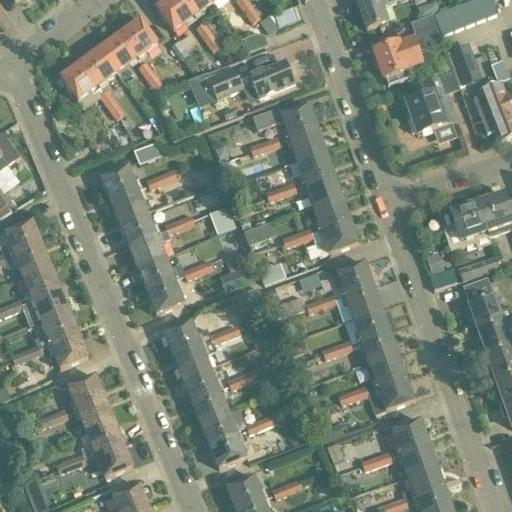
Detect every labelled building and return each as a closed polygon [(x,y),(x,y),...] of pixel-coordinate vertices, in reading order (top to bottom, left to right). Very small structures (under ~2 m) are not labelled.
[(178,0),(171,0),(156,11),(174,36),(194,22),(178,0)] [(209,0),(178,0),(194,22),(215,7),(209,0)] [(246,0),(243,0),(237,5),(253,29),(262,22),(246,0)] [(376,0),(355,0),(367,34),(392,25),(386,10),(381,12),(376,0)] [(376,0),(381,12),(386,10),(412,1),(412,3),(419,0),(376,0)] [(482,0),(480,1),(434,20),(442,40),(502,17),(495,0),(482,0)] [(304,14),(271,23),(276,38),(308,29),(304,14)] [(433,19),(411,27),(419,50),(441,42),(433,19)] [(140,23),(120,38),(138,62),(158,48),(140,23)] [(205,27),(197,32),(214,56),(222,51),(205,27)] [(120,38),(100,52),(118,77),(138,62),(120,38)] [(255,38),(241,44),(249,57),(268,49),(264,39),(255,38)] [(181,43),(163,56),(173,70),(191,57),(181,43)] [(396,46),(373,54),(383,82),(385,82),(388,89),(401,84),(409,81),(406,72),(420,67),(412,43),(397,48),(396,46)] [(100,52),(81,66),(99,91),(118,77),(100,52)] [(184,65),(190,74),(198,69),(192,59),(184,65)] [(463,91),(481,84),(473,62),(454,68),(463,91)] [(81,66),(60,81),(86,115),(101,104),(98,100),(102,96),(99,91),(81,66)] [(147,66),(139,72),(156,96),(164,90),(147,66)] [(233,70),(207,80),(216,103),(242,92),(248,106),(257,102),(259,105),(294,90),(293,87),(293,83),(291,79),(289,76),(284,66),(261,75),(259,71),(236,80),(233,70)] [(427,99),(405,106),(417,139),(456,125),(440,80),(422,87),(427,99)] [(511,114),(501,86),(480,94),(489,118),(485,120),(489,132),(493,130),(499,146),(511,140),(511,114)] [(108,95),(100,101),(117,123),(125,117),(108,95)] [(189,122),(203,116),(196,100),(182,106),(189,122)] [(278,112),(251,122),(256,136),(283,126),(289,143),(317,133),(308,109),(281,119),(278,112)] [(125,128),(113,137),(122,149),(134,140),(125,128)] [(317,133),(289,143),(297,166),(325,156),(317,133)] [(0,176),(21,161),(4,136),(0,139),(0,176)] [(278,142),(265,146),(268,156),(281,151),(278,142)] [(265,146),(250,151),(254,161),(268,156),(265,146)] [(156,147),(135,156),(140,169),(161,161),(156,147)] [(229,159),(225,150),(216,154),(219,163),(229,159)] [(325,156),(297,166),(305,189),(333,179),(325,156)] [(199,187),(222,182),(220,170),(196,175),(199,187)] [(129,171),(101,183),(111,206),(139,195),(129,171)] [(173,175),(160,180),(164,189),(177,184),(173,175)] [(333,179),(305,189),(313,212),(341,202),(333,179)] [(160,180),(147,185),(151,195),(164,189),(160,180)] [(294,187),(281,192),(284,201),(298,197),(294,187)] [(281,192),(267,197),(270,206),(284,201),(281,192)] [(0,207),(3,211),(6,208),(10,206),(2,195),(0,197),(0,207)] [(139,195),(111,206),(120,229),(148,217),(139,195)] [(511,222),(503,197),(477,206),(489,241),(511,233),(511,222)] [(341,202),(313,212),(321,235),(349,225),(341,202)] [(455,229),(443,233),(451,255),(476,246),(478,252),(491,247),(489,241),(477,206),(450,215),(455,229)] [(148,217),(120,229),(129,251),(157,240),(148,217)] [(193,221),(177,227),(179,231),(183,229),(185,234),(196,229),(193,221)] [(285,242),(296,237),(292,224),(280,228),(285,242)] [(33,225),(6,236),(12,251),(8,253),(11,261),(43,248),(33,225)] [(349,225),(321,235),(329,258),(358,248),(349,225)] [(167,236),(157,240),(129,251),(138,274),(166,262),(160,249),(171,244),(169,240),(185,234),(183,229),(179,231),(177,227),(165,232),(167,236)] [(257,232),(245,236),(250,250),(262,245),(257,232)] [(311,233),(298,238),(301,247),(314,243),(312,238),(311,233)] [(298,238),(283,243),(286,253),(301,247),(298,238)] [(11,262),(5,265),(9,273),(19,269),(24,282),(52,271),(43,248),(11,261),(11,262)] [(232,277),(220,282),(226,297),(256,285),(249,269),(247,270),(243,258),(227,264),(232,277)] [(436,258),(425,261),(430,275),(441,271),(436,258)] [(495,261),(459,273),(463,285),(499,273),(495,261)] [(166,262),(138,274),(147,296),(175,285),(185,281),(187,284),(203,278),(201,274),(197,276),(195,271),(184,276),(182,271),(171,276),(166,262)] [(210,265),(195,271),(197,276),(201,274),(203,278),(214,273),(210,265)] [(364,267),(336,277),(345,301),(373,291),(364,267)] [(259,275),(265,290),(286,282),(281,268),(259,275)] [(52,271),(24,282),(33,304),(61,293),(52,271)] [(487,281),(463,290),(470,308),(468,309),(469,311),(466,312),(470,323),(473,322),(477,334),(503,325),(487,281)] [(175,285),(147,296),(156,319),(184,308),(175,285)] [(373,291),(345,301),(353,324),(381,314),(373,291)] [(259,292),(235,302),(246,330),(271,321),(259,292)] [(61,293),(33,304),(43,327),(70,316),(61,293)] [(333,300),(307,309),(309,313),(310,318),(337,309),(333,300)] [(309,313),(307,309),(304,301),(279,310),(284,322),(309,313)] [(21,304),(8,309),(11,319),(24,313),(21,304)] [(8,309),(0,312),(0,323),(11,319),(8,309)] [(381,314),(353,324),(361,347),(389,337),(381,314)] [(70,316),(43,327),(52,350),(80,339),(70,316)] [(503,325),(477,334),(482,347),(479,348),(483,359),(511,349),(503,325)] [(192,326),(164,337),(173,361),(212,345),(211,341),(208,333),(196,338),(192,326)] [(302,340),(298,328),(285,332),(289,345),(302,340)] [(238,330),(222,336),(224,340),(228,339),(230,343),(241,338),(238,330)] [(268,332),(251,339),(257,353),(274,347),(268,332)] [(222,336),(211,341),(212,345),(214,349),(230,343),(228,339),(224,340),(222,336)] [(389,337),(361,347),(369,369),(397,359),(389,337)] [(80,339),(52,350),(61,372),(89,361),(80,339)] [(212,345),(173,361),(182,383),(210,372),(206,360),(217,356),(214,349),(212,345)] [(350,345),(336,350),(339,360),(353,355),(350,345)] [(39,349),(12,361),(16,370),(43,359),(39,349)] [(511,351),(511,349),(483,359),(487,371),(490,370),(495,383),(511,376),(511,351)] [(336,350),(322,355),(326,365),(339,360),(336,350)] [(397,359),(369,369),(377,392),(405,382),(397,359)] [(210,372),(182,383),(191,405),(219,394),(210,372)] [(255,375),(242,380),(246,389),(259,384),(255,375)] [(511,376),(495,383),(499,396),(496,397),(500,408),(511,404),(511,376)] [(96,380),(69,391),(78,414),(106,403),(96,380)] [(242,380),(228,386),(231,395),(246,389),(242,380)] [(405,382),(377,392),(385,415),(414,405),(405,382)] [(365,391),(352,396),(355,405),(368,400),(365,391)] [(219,394),(191,405),(201,428),(228,416),(219,394)] [(352,396),(338,401),(341,409),(355,405),(352,396)] [(106,403),(78,414),(87,437),(115,426),(106,403)] [(511,404),(500,408),(504,420),(507,419),(511,432),(511,404)] [(65,414),(52,419),(56,429),(69,424),(65,414)] [(326,414),(311,419),(318,436),(321,444),(322,446),(343,439),(339,428),(332,431),(326,414)] [(228,416),(201,428),(210,450),(237,439),(228,416)] [(56,429),(52,419),(38,424),(42,434),(56,429)] [(273,420),(260,425),(264,434),(277,428),(273,420)] [(420,424),(392,434),(400,457),(429,447),(420,424)] [(260,425),(246,431),(250,439),(264,434),(260,425)] [(92,448),(81,453),(84,462),(95,457),(96,460),(124,448),(115,426),(87,437),(92,448)] [(237,439),(210,450),(219,473),(247,461),(237,439)] [(429,447),(400,457),(408,481),(437,470),(429,447)] [(124,448),(96,460),(106,482),(133,471),(124,448)] [(0,462),(0,468),(2,475),(21,468),(17,457),(0,462)] [(390,457),(376,462),(379,471),(393,466),(390,457)] [(83,459),(70,464),(74,474),(87,469),(83,459)] [(376,462),(361,467),(364,476),(379,471),(376,462)] [(70,464),(56,470),(60,479),(74,474),(70,464)] [(405,503),(392,507),(393,511),(408,511),(406,507),(417,503),(445,493),(437,470),(409,481),(413,493),(403,497),(405,503)] [(254,481),(226,492),(234,511),(242,511),(263,503),(254,481)] [(300,484),(283,491),(285,495),(289,493),(291,497),(303,492),(300,484)] [(118,511),(149,511),(150,511),(141,489),(113,500),(118,511)] [(283,491),(272,495),(275,503),(291,497),(289,493),(285,495),(283,491)] [(451,511),(445,493),(417,503),(419,511),(451,511)] [(346,511),(359,511),(362,510),(357,498),(343,505),(346,511)] [(266,511),(263,503),(242,511),(266,511)]
